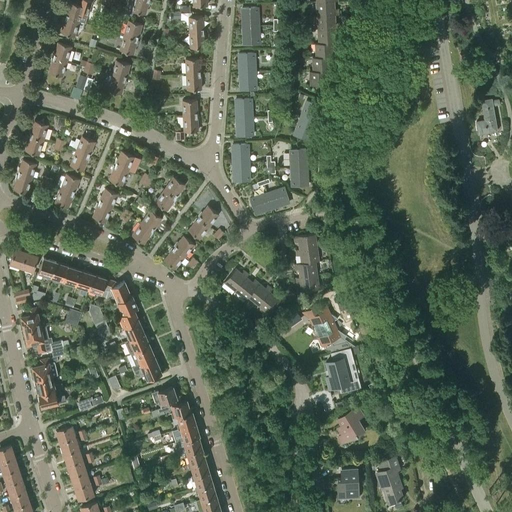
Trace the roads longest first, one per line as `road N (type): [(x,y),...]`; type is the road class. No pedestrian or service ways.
road 1 (unclassified): [(511,420),(487,349),(434,0)]
road 2 (residential): [(486,511),(352,212)]
road 3 (residential): [(237,511),(176,310),(177,288)]
road 4 (residential): [(352,212),(341,143),(392,0)]
road 5 (residential): [(206,170),(117,122),(20,93)]
road 6 (residential): [(155,274),(118,243),(0,199)]
road 7 (residential): [(206,170),(225,0)]
road 8 (residential): [(0,227),(155,274)]
road 9 (residential): [(302,394),(254,328),(192,292)]
road 10 (residential): [(29,427),(0,296)]
